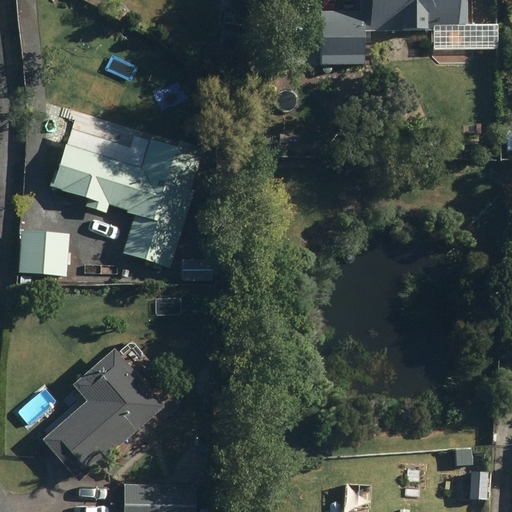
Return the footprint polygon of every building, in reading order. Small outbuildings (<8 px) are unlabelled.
[(430,25),(467,24),(466,0),(357,0),(358,9),(318,10),(319,65),(363,64),(362,31),(430,29),(430,25)] [(224,5),(220,22),(242,26),(245,9),(224,5)] [(190,189),(202,149),(172,139),(171,146),(148,139),(139,167),(64,143),(50,187),(83,197),(81,205),(101,211),(108,248),(170,268),(194,190),(190,189)] [(69,233),(19,229),(16,273),(66,277),(69,233)] [(85,399),(40,439),(77,481),(162,406),(111,349),(71,384),(85,399)] [(187,485),(122,484),(121,511),(194,511),(195,489),(212,489),(213,464),(209,464),(187,485)] [(472,493),(486,493),(486,474),(472,474),(472,493)]
